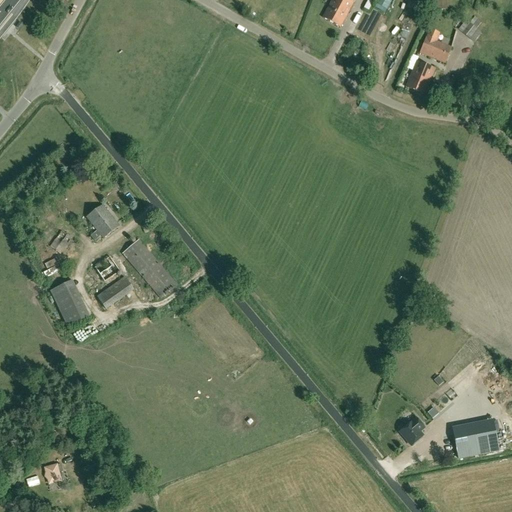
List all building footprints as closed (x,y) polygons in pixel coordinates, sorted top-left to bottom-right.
[(340,27),(353,3),(347,0),(332,0),(323,18),(340,27)] [(368,0),(364,9),(369,12),(374,3),(368,0)] [(437,11),(447,11),(446,0),(436,0),(437,11)] [(476,29),(481,22),(474,17),(470,23),(466,20),(458,30),(474,42),(481,32),(476,29)] [(436,42),(440,34),(430,30),(426,38),(420,53),(444,64),(451,48),(436,42)] [(424,95),(435,69),(416,62),(406,88),(424,95)] [(103,239),(119,226),(103,205),(87,218),(97,231),(90,236),(94,241),(101,236),(103,239)] [(60,254),(72,238),(62,231),(50,246),(60,254)] [(161,298),(177,285),(138,240),(123,254),(161,298)] [(54,260),(45,265),(48,270),(57,265),(54,260)] [(106,310),(133,290),(124,278),(97,297),(106,310)] [(68,327),(89,317),(72,281),(50,291),(68,327)] [(455,384),(437,402),(442,408),(461,390),(455,384)] [(462,389),(432,418),(437,424),(468,396),(462,389)] [(423,428),(416,419),(410,424),(409,421),(404,421),(399,425),(399,430),(401,432),(400,433),(411,446),(422,436),(419,432),(423,428)] [(479,456),(473,426),(452,430),(458,460),(459,463),(479,459),(479,456)] [(49,484),(61,481),(59,473),(61,472),(59,465),(45,468),(49,484)]
